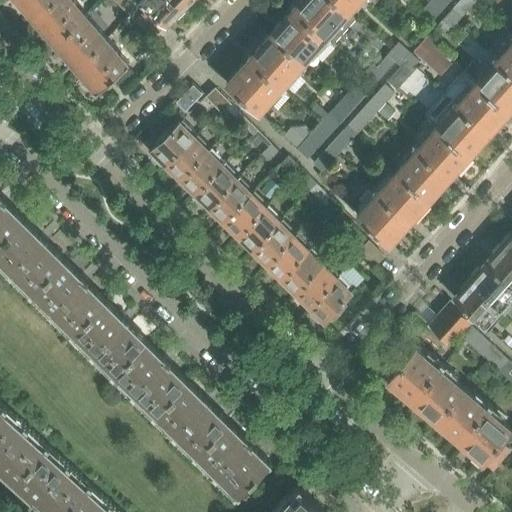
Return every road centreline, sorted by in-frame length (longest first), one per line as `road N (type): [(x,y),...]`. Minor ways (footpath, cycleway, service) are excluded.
road 1 (residential): [(0,132),(134,276),(382,500)]
road 2 (residential): [(321,380),(91,150)]
road 3 (residential): [(511,170),(321,380)]
road 4 (residential): [(238,0),(91,150)]
road 5 (residential): [(91,150),(0,45)]
road 6 (residential): [(412,460),(321,380)]
